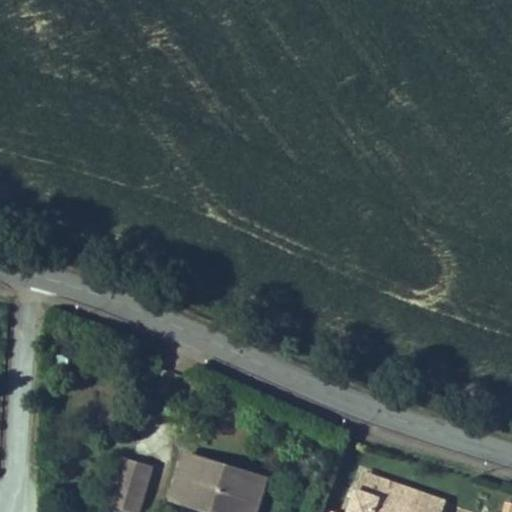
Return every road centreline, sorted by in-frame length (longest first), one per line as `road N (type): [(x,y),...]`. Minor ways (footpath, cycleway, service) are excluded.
road 1 (tertiary): [(26,273),(100,293),(376,406),(511,449)]
road 2 (residential): [(9,510),(26,273)]
